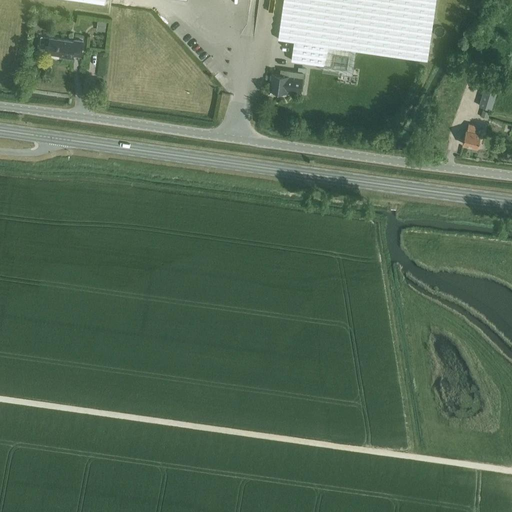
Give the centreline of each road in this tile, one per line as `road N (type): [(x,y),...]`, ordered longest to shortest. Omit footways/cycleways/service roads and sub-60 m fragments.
road 1 (track): [(511,471),(0,399)]
road 2 (unclassified): [(511,173),(0,107)]
road 3 (secondary): [(511,202),(54,138)]
